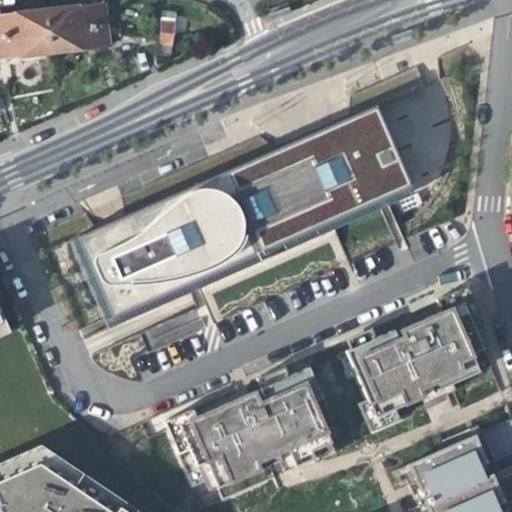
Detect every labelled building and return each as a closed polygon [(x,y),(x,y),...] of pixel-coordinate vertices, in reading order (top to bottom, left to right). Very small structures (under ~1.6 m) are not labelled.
[(75,6),(41,11),(44,31),(103,25),(101,3),(75,6)] [(0,15),(0,37),(44,31),(41,11),(8,15),(0,15)] [(160,24),(159,33),(171,35),(172,25),(160,24)] [(106,46),(103,25),(44,31),(47,54),(95,48),(106,46)] [(0,59),(3,59),(47,54),(44,31),(0,37),(0,59)] [(158,43),(170,44),(171,35),(159,33),(158,43)] [(183,36),(171,35),(170,44),(182,45),(183,36)] [(168,56),(170,44),(158,43),(157,54),(168,56)] [(109,317),(406,187),(371,107),(282,146),(74,237),(109,317)] [(459,301),(468,319),(477,315),(463,285),(433,298),(438,310),(459,301)] [(363,398),(371,416),(391,407),(418,396),(419,395),(416,388),(426,383),(429,391),(448,382),(476,370),(475,369),(468,352),(479,347),(480,347),(477,341),(483,338),(478,328),(473,330),(468,319),(459,301),(438,310),(396,329),(399,335),(394,337),(390,329),(372,337),(347,348),(342,350),(363,398)] [(343,339),(347,348),(372,337),(368,328),(343,339)] [(468,352),(475,369),(487,364),(479,347),(468,352)] [(253,377),(258,388),(285,376),(281,366),(253,377)] [(193,417),(164,430),(189,486),(202,481),(210,477),(213,486),(219,500),(271,477),(266,465),(276,460),(277,460),(274,452),(284,448),(291,465),(292,466),(310,458),(311,457),(308,450),(327,442),(328,442),(310,400),(318,397),(305,368),(286,376),(285,376),(258,388),(258,389),(245,394),(201,413),(193,417)] [(419,395),(418,396),(421,402),(439,394),(451,389),(448,382),(429,391),(426,383),(416,388),(419,395)] [(199,409),(201,413),(245,394),(244,390),(225,398),(199,409)] [(371,416),(363,398),(354,402),(367,431),(396,418),(391,407),(371,416)] [(161,421),(164,430),(193,417),(190,408),(161,421)] [(511,424),(509,418),(405,463),(418,493),(428,488),(431,494),(420,499),(421,501),(425,508),(426,511),(506,511),(507,511),(504,511),(496,511),(488,493),(497,489),(493,480),(490,474),(485,462),(491,459),(511,450),(511,424)] [(311,457),(310,458),(311,461),(331,452),(327,442),(308,450),(311,457)] [(277,460),(276,460),(280,470),(291,465),(284,448),(274,452),(277,460)] [(131,511),(41,451),(0,468),(0,511),(131,511)] [(485,462),(490,474),(496,471),(491,459),(485,462)] [(418,493),(405,463),(399,466),(416,504),(421,501),(420,499),(431,494),(428,488),(418,493)] [(205,490),(213,486),(210,477),(202,481),(205,490)] [(504,511),(507,511),(506,511),(509,511),(511,511),(511,507),(506,494),(499,478),(493,480),(497,489),(488,493),(496,511),(504,511)]
